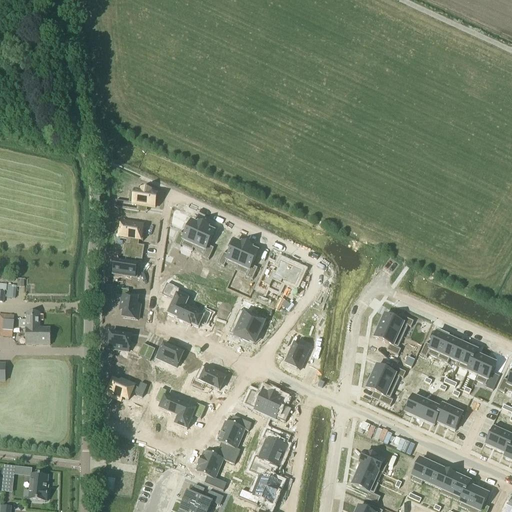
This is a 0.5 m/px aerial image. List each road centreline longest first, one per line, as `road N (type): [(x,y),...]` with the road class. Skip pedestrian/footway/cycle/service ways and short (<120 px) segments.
road 1 (unclassified): [(83,511),(96,202),(64,42),(64,0)]
road 2 (residential): [(254,367),(157,323),(151,313),(172,198),(312,258),(316,281)]
road 3 (residential): [(510,476),(344,405)]
road 4 (residential): [(511,351),(377,290)]
road 5 (track): [(511,52),(397,0)]
road 6 (residential): [(377,290),(356,316),(344,405)]
road 7 (residential): [(312,392),(292,511)]
